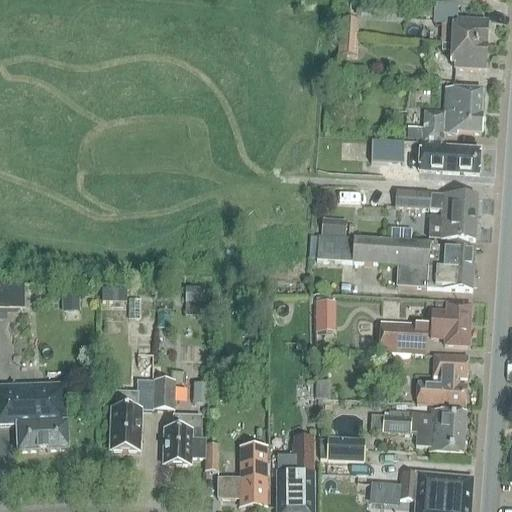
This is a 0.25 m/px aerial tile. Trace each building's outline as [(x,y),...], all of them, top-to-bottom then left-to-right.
[(468,0),(477,0),(497,3),(497,0),(437,0),(437,5),(467,9),(468,0)] [(415,19),(430,20),(431,8),(416,7),(415,19)] [(338,21),(337,39),(356,41),(357,22),(338,21)] [(441,27),(440,47),(485,49),(486,24),(456,23),(456,28),(441,27)] [(356,41),(337,39),(336,58),(355,59),(356,41)] [(484,74),(485,49),(440,47),(439,54),(450,55),(450,67),(453,67),(453,72),(484,74)] [(421,142),(421,145),(442,146),(442,137),(457,137),(457,136),(480,137),(481,117),(482,92),(451,90),(451,91),(444,91),(443,115),(423,114),(422,130),(407,129),(406,141),(421,142)] [(377,164),(408,164),(408,141),(377,141),(377,164)] [(479,152),(443,150),(443,146),(421,145),(419,145),(418,174),(478,177),(479,152)] [(440,213),(440,220),(427,220),(426,241),(474,244),(477,199),(441,197),(441,198),(429,197),(429,195),(394,193),(393,210),(428,212),(440,213)] [(345,222),(321,221),(320,237),(344,239),(345,222)] [(317,239),(308,239),(307,261),(315,262),(317,239)] [(316,263),(396,268),(472,273),(473,253),(435,251),(435,247),(317,239),(316,263)] [(471,294),(472,273),(396,268),(394,290),(471,294)] [(22,285),(0,284),(0,313),(23,313),(22,285)] [(103,289),(104,331),(131,330),(130,320),(155,320),(154,298),(128,299),(128,288),(103,289)] [(184,292),(184,319),(203,319),(204,292),(184,292)] [(61,314),(79,314),(78,297),(61,298),(61,314)] [(446,307),(445,314),(431,314),(430,341),(444,341),(444,348),(468,349),(470,308),(446,307)] [(169,312),(157,312),(156,330),(168,330),(169,312)] [(427,330),(379,327),(377,355),(425,357),(427,330)] [(467,361),(434,360),(433,381),(442,381),(442,388),(416,386),(415,407),(464,411),(466,389),(460,389),(460,382),(466,382),(467,361)] [(140,415),(142,415),(173,415),(173,385),(135,384),(135,397),(115,396),(114,413),(112,412),(110,454),(138,455),(140,415)] [(199,403),(213,403),(213,384),(199,384),(199,403)] [(18,455),(68,452),(67,426),(66,426),(64,386),(0,389),(0,429),(16,429),(18,455)] [(431,413),(430,417),(387,415),(387,419),(370,417),(369,433),(381,434),(381,435),(410,437),(410,436),(416,436),(415,450),(428,451),(428,456),(462,458),(465,415),(431,413)] [(189,469),(190,462),(204,463),(204,442),(199,442),(200,420),(171,419),(171,433),(164,433),(163,468),(189,469)] [(312,476),(312,439),(292,439),(293,447),(290,447),(291,460),(292,459),(292,477),(275,477),(275,511),(313,511),(313,476),(312,476)] [(363,441),(326,441),(325,464),(363,465),(363,441)] [(218,448),(204,448),(204,475),(218,475),(218,448)] [(266,510),(265,449),(238,449),(238,481),(217,482),(217,503),(239,503),(239,510),(266,510)] [(340,466),(340,477),(364,478),(365,467),(340,466)] [(417,511),(469,511),(472,481),(401,476),(399,502),(418,504),(417,511)]
